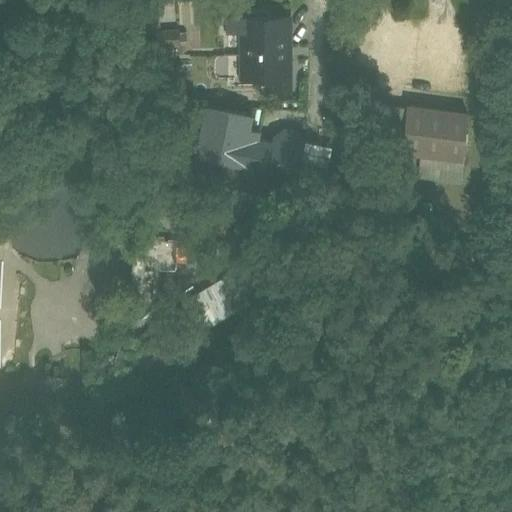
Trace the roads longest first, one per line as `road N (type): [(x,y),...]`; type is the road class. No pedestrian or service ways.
road 1 (unclassified): [(461,511),(467,335),(428,214),(330,112),(322,0)]
road 2 (residential): [(88,0),(322,0)]
